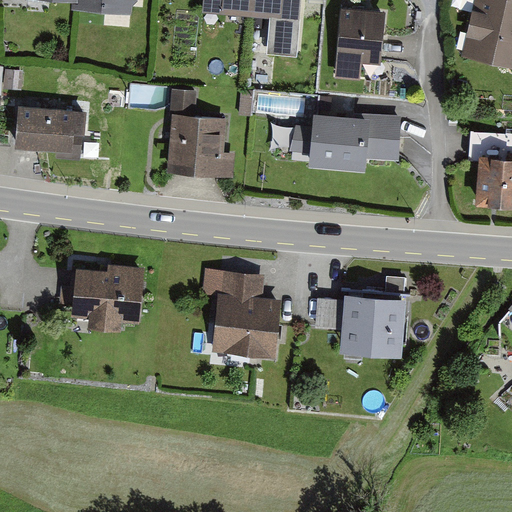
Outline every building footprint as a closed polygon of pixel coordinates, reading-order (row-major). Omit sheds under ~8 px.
[(135,0),(79,0),(79,10),(134,16),(135,0)] [(304,0),(206,0),(205,13),(303,22),(304,0)] [(511,0),(475,0),(462,56),(511,67),(511,0)] [(388,13),(344,10),(340,61),(384,65),(388,13)] [(200,92),(174,90),(169,172),(235,177),(236,154),(227,153),(229,119),(198,117),(200,92)] [(80,109),(22,105),(19,147),(59,150),(59,158),(84,159),(87,126),(79,125),(80,109)] [(317,130),(295,128),(293,152),(315,154),(314,165),(366,171),(367,158),(396,161),(401,114),(374,111),(373,120),(319,115),(317,130)] [(511,156),(483,155),(479,204),(511,205),(511,156)] [(75,300),(74,313),(94,315),(93,328),(124,331),(125,323),(144,324),(149,264),(108,261),(108,268),(77,265),(75,282),(66,282),(65,299),(75,300)] [(266,275),(207,269),(205,293),(220,295),(214,351),(276,358),(282,299),(263,297),(266,275)] [(406,298),(347,294),(346,301),(344,330),(344,354),(403,358),(406,298)] [(344,330),(346,301),(319,299),(317,328),(344,330)]
